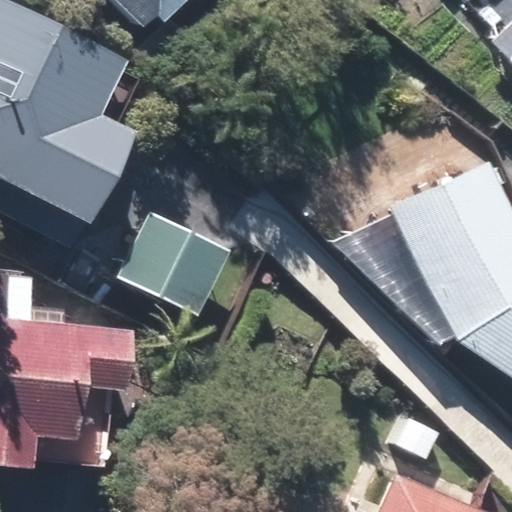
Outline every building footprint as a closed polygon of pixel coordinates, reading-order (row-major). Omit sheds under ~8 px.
[(164,0),(93,0),(127,36),(164,0)] [(0,191),(61,224),(140,78),(0,3),(0,191)] [(511,45),(492,63),(511,85),(511,45)] [(511,262),(465,163),(375,205),(442,344),(511,387),(511,262)] [(209,254),(136,214),(102,276),(176,316),(209,254)] [(9,275),(0,274),(0,461),(74,468),(80,390),(102,392),(107,329),(6,320),(9,275)] [(457,511),(373,474),(355,511),(457,511)]
